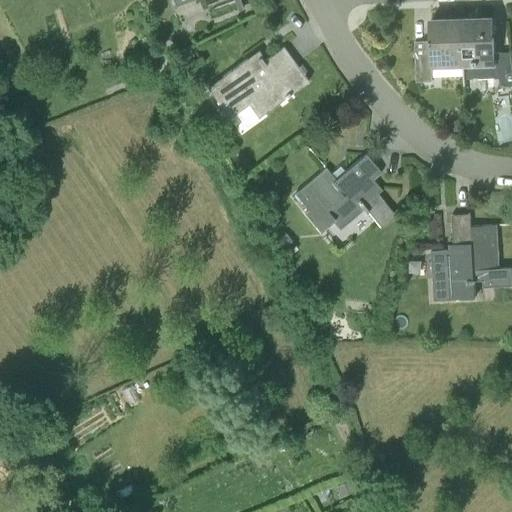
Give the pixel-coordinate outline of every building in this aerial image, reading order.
[(171,0),(175,14),(206,3),(204,0),(171,0)] [(511,52),(494,53),(493,19),(491,19),(491,22),(484,22),(484,19),(463,20),(464,66),(464,78),(498,77),(499,85),(511,85),(511,52)] [(432,67),(464,66),(463,20),(431,21),(432,38),(430,38),(431,53),(416,53),(417,82),(433,81),(432,67)] [(249,103),(258,117),(308,80),(283,46),(263,61),(261,57),(251,64),(247,58),(207,87),(229,117),(249,103)] [(335,178),(326,167),(295,193),(308,209),(304,212),(320,231),(332,220),(339,229),(363,209),(366,212),(368,211),(382,228),(396,216),(377,193),(382,189),(373,179),(381,172),(366,153),(335,178)] [(474,269),(500,268),(497,224),(471,226),(471,213),(453,214),(455,249),(450,249),(453,299),(476,297),(475,282),(477,282),(476,279),(475,279),(474,269)]
